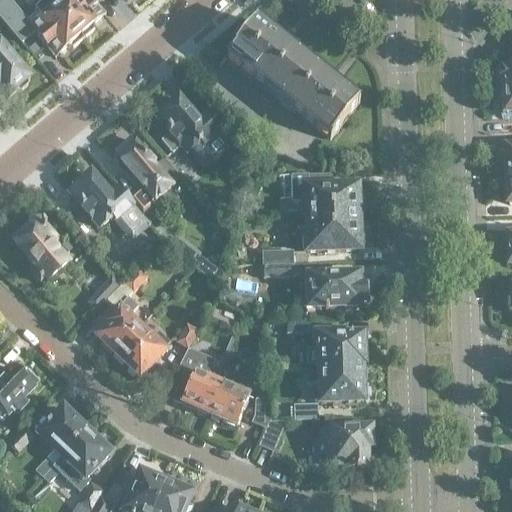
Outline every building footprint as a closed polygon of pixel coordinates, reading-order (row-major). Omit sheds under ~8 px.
[(19,28),(28,39),(34,34),(40,43),(55,60),(80,38),(54,8),(47,0),(46,0),(34,11),(36,13),(19,28)] [(90,0),(63,0),(54,8),(80,38),(105,17),(90,0)] [(12,11),(0,21),(9,30),(20,21),(12,11)] [(256,24),(227,60),(253,81),(282,45),(256,24)] [(282,45),(253,81),(278,102),(307,66),(282,45)] [(0,46),(0,89),(8,100),(30,81),(0,46)] [(307,66),(278,102),(303,122),(333,86),(307,66)] [(504,72),(500,76),(500,84),(505,87),(506,116),(511,116),(511,71),(511,72),(504,72)] [(333,86),(303,122),(330,143),(359,107),(337,89),(333,86)] [(166,133),(169,136),(161,143),(172,156),(181,149),(187,156),(196,148),(198,149),(200,147),(202,148),(214,162),(231,147),(205,115),(196,123),(178,103),(157,121),(167,132),(166,133)] [(131,143),(115,157),(155,203),(171,189),(145,159),(146,159),(140,152),(139,153),(131,143)] [(90,177),(69,195),(79,206),(78,207),(83,213),(84,212),(99,230),(109,222),(110,223),(113,220),(115,223),(119,219),(132,235),(146,223),(118,189),(108,198),(90,177)] [(308,218),(309,220),(358,218),(357,189),(318,191),(317,178),(291,179),(291,204),(304,203),(304,205),(310,205),(311,218),(308,218)] [(358,218),(309,220),(309,234),(305,234),(306,255),(360,252),(358,218)] [(38,221),(13,243),(36,271),(32,275),(39,284),(44,280),(48,284),(67,267),(45,241),(51,236),(38,221)] [(149,240),(139,249),(148,259),(157,249),(149,240)] [(215,269),(196,254),(188,265),(208,281),(215,269)] [(261,255),(262,268),(293,267),(292,254),(261,255)] [(293,267),(262,268),(262,282),(292,281),(292,269),(293,269),(293,267)] [(138,271),(123,286),(134,296),(148,281),(138,271)] [(307,280),(297,280),(298,294),(303,294),(304,311),(315,311),(315,313),(336,312),(336,310),(360,309),(358,277),(347,277),(347,276),(338,276),(338,277),(307,279),(307,280)] [(105,304),(106,303),(122,286),(113,278),(95,296),(105,304)] [(98,340),(115,356),(140,329),(143,326),(132,316),(138,310),(128,301),(122,307),(103,327),(107,331),(98,340)] [(312,323),(286,324),(287,337),(312,336),(312,323)] [(187,328),(177,345),(187,352),(197,334),(198,332),(189,326),(188,329),(187,328)] [(140,329),(115,356),(128,369),(126,370),(137,380),(146,370),(148,372),(159,361),(157,359),(170,346),(158,335),(152,341),(140,329)] [(307,351),(308,368),(361,365),(364,365),(363,345),(366,342),(366,338),(362,335),(358,335),(355,338),(346,339),(345,335),(316,336),(316,351),(307,351)] [(179,387),(173,402),(181,406),(181,407),(208,418),(226,377),(224,376),(224,375),(212,370),(215,363),(188,352),(178,370),(187,374),(181,387),(179,387)] [(361,365),(308,368),(309,387),(320,386),(320,393),(313,393),(314,404),(320,404),(320,407),(363,405),(361,365)] [(1,374),(0,374),(0,422),(1,424),(5,419),(6,420),(9,416),(12,419),(25,406),(22,403),(33,391),(32,390),(37,384),(27,374),(22,380),(12,370),(5,377),(1,374)] [(226,377),(208,418),(236,430),(249,400),(246,398),(250,387),(226,376),(226,377)] [(255,402),(254,419),(251,425),(266,431),(269,424),(270,424),(269,401),(255,402)] [(294,407),(294,409),(294,423),(317,423),(317,407),(294,407)] [(35,473),(42,479),(55,467),(61,461),(61,460),(86,434),(63,412),(38,438),(54,454),(44,464),(35,473)] [(269,424),(266,431),(267,432),(260,448),(273,453),(285,424),(270,424),(269,424)] [(314,459),(312,459),(313,474),(329,473),(330,469),(347,468),(348,474),(367,473),(366,449),(372,449),(371,430),(321,432),(322,444),(314,444),(314,459)] [(24,431),(8,447),(18,456),(33,440),(24,431)] [(86,434),(61,460),(61,461),(55,467),(42,479),(49,486),(59,475),(80,494),(88,484),(86,482),(109,457),(86,434)] [(100,500),(92,511),(154,511),(165,486),(150,480),(152,476),(141,471),(135,485),(132,484),(129,490),(127,489),(125,495),(130,498),(128,502),(122,499),(115,510),(100,500)] [(165,486),(154,511),(191,511),(192,509),(187,507),(193,492),(182,488),(180,492),(165,486)] [(91,487),(79,507),(87,511),(92,511),(100,500),(103,495),(91,487)]
